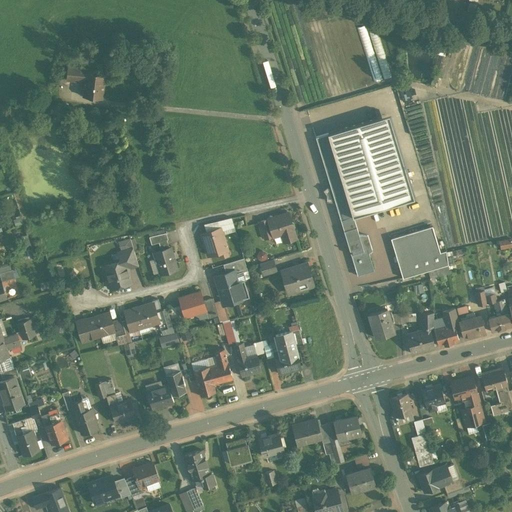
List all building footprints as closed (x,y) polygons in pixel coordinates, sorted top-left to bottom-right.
[(392,76),(375,21),(358,26),(374,81),(392,76)] [(87,67),(68,66),(66,80),(84,82),(85,71),(87,71),(87,67)] [(87,71),(85,71),(84,82),(82,96),(102,98),(105,73),(87,71)] [(379,117),(316,136),(331,188),(325,192),(326,194),(327,198),(335,199),(341,219),(353,216),(404,200),(379,117)] [(288,212),(268,218),(273,236),(284,232),(286,240),(296,238),(293,229),(294,229),(295,226),(294,223),(291,221),(288,212)] [(359,234),(353,216),(341,219),(357,275),(374,270),(368,252),(372,249),(367,235),(359,234)] [(231,217),(218,220),(220,227),(221,227),(221,229),(234,225),(231,217)] [(268,218),(259,221),(264,238),(273,236),(268,218)] [(432,225),(391,238),(403,277),(436,267),(448,264),(446,250),(440,252),(432,225)] [(220,227),(202,232),(208,255),(219,252),(218,249),(226,247),(221,229),(221,227),(220,227)] [(166,232),(149,236),(152,244),(168,239),(166,232)] [(511,239),(511,238),(500,241),(501,248),(511,245),(511,239)] [(133,247),(118,251),(121,260),(124,259),(127,268),(139,265),(133,247)] [(171,247),(155,252),(157,258),(156,258),(161,273),(177,268),(171,247)] [(244,257),(223,264),(226,272),(234,269),(236,273),(247,269),(244,257)] [(273,258),(260,263),(264,275),(277,271),(273,258)] [(121,260),(104,265),(108,278),(106,280),(108,287),(111,288),(131,282),(127,268),(124,259),(121,260)] [(307,261),(280,270),(286,289),(303,283),(305,288),(315,285),(307,261)] [(448,264),(436,267),(439,275),(449,272),(448,264)] [(13,268),(0,271),(0,272),(2,280),(16,277),(13,268)] [(226,272),(215,276),(221,296),(241,290),(236,273),(234,269),(226,272)] [(484,289),(476,291),(478,304),(486,303),(484,289)] [(200,291),(179,297),(185,316),(205,310),(206,310),(203,300),(200,291)] [(495,292),(485,295),(487,303),(494,301),(497,300),(495,292)] [(213,297),(203,300),(206,310),(205,310),(208,318),(218,315),(213,297)] [(497,300),(494,301),(496,309),(493,310),(494,315),(507,312),(504,298),(497,300)] [(153,302),(132,308),(138,328),(139,328),(139,325),(150,322),(150,324),(159,322),(156,310),(153,302)] [(459,312),(469,310),(467,304),(458,306),(459,312)] [(167,307),(156,310),(159,322),(161,329),(172,325),(167,307)] [(387,308),(369,313),(376,337),(394,332),(392,325),(389,313),(387,308)] [(456,308),(443,312),(446,325),(455,323),(458,322),(456,308)] [(87,319),(86,319),(89,329),(92,337),(93,337),(114,330),(115,330),(112,320),(109,312),(87,319)] [(399,312),(389,313),(392,325),(394,325),(400,324),(399,312)] [(407,312),(399,312),(400,324),(408,324),(407,312)] [(434,326),(433,312),(420,312),(421,329),(431,327),(434,326)] [(494,315),(489,317),(491,331),(511,326),(507,312),(494,315)] [(481,314),(459,320),(464,338),(486,332),(481,314)] [(29,316),(17,320),(18,322),(17,322),(20,330),(33,326),(30,318),(29,316)] [(121,317),(112,320),(115,330),(114,330),(116,336),(126,333),(121,317)] [(87,318),(76,321),(79,332),(89,329),(86,319),(87,319),(87,318)] [(234,341),(229,321),(223,323),(225,333),(228,343),(234,341)] [(223,323),(217,325),(219,334),(225,333),(223,323)] [(446,325),(435,328),(439,345),(459,340),(455,323),(446,325)] [(172,325),(161,329),(162,334),(174,332),(172,325)] [(33,326),(20,330),(23,339),(35,335),(33,326)] [(421,329),(406,333),(412,353),(435,346),(431,327),(421,329)] [(299,328),(291,330),(295,346),(303,344),(299,328)] [(89,329),(79,332),(82,341),(93,338),(93,337),(92,337),(89,329)] [(291,330),(275,334),(277,342),(280,353),(274,355),(274,354),(274,356),(279,373),(288,370),(300,367),(301,367),(296,349),(295,346),(291,330)] [(16,332),(3,336),(6,346),(20,342),(16,332)] [(3,336),(0,337),(0,357),(9,355),(6,346),(3,336)] [(262,339),(253,342),(254,344),(257,353),(257,354),(265,351),(262,340),(262,339)] [(277,342),(268,344),(266,339),(262,340),(265,351),(267,358),(274,356),(274,354),(274,355),(280,353),(277,342)] [(257,353),(247,356),(243,342),(234,344),(238,359),(237,359),(242,376),(261,370),(257,354),(257,353)] [(224,348),(215,351),(219,365),(228,362),(224,348)] [(9,355),(0,358),(0,371),(13,367),(9,355)] [(19,364),(21,376),(31,374),(28,362),(19,364)] [(219,365),(209,367),(214,384),(232,379),(228,362),(219,365)] [(13,367),(0,371),(2,378),(15,374),(16,376),(19,375),(16,366),(13,367)] [(209,366),(193,370),(200,395),(216,391),(209,367),(209,366)] [(503,367),(482,373),(486,390),(495,388),(506,385),(507,385),(503,367)] [(180,369),(165,374),(168,384),(172,395),(186,391),(184,384),(185,384),(183,375),(182,376),(180,369)] [(473,375),(450,381),(454,398),(462,396),(463,399),(470,397),(472,397),(477,395),(478,395),(473,375)] [(14,376),(0,380),(0,386),(7,408),(22,403),(14,376)] [(101,382),(95,384),(99,397),(106,395),(101,382)] [(441,383),(422,389),(426,405),(428,405),(429,409),(436,407),(435,403),(445,400),(441,383)] [(168,384),(147,390),(153,408),(163,405),(162,404),(173,401),(173,402),(174,401),(172,395),(168,384)] [(506,385),(495,388),(499,401),(496,402),(496,404),(491,406),(493,414),(511,409),(511,407),(507,390),(506,385)] [(68,390),(62,392),(67,409),(73,407),(72,403),(72,402),(68,390)] [(129,398),(118,401),(115,392),(106,395),(109,405),(110,405),(116,421),(135,415),(129,398)] [(407,393),(390,397),(395,416),(412,412),(412,411),(407,393)] [(483,420),(477,395),(472,397),(470,397),(473,405),(462,408),(466,425),(483,420)] [(91,408),(88,397),(86,396),(82,398),(81,399),(85,410),(91,408)] [(43,398),(29,403),(30,406),(37,404),(38,406),(45,404),(43,398)] [(91,408),(85,410),(81,399),(72,402),(72,403),(73,407),(82,433),(98,427),(96,420),(97,420),(92,408),(91,408)] [(37,404),(30,406),(29,406),(32,415),(33,415),(34,418),(41,415),(38,406),(37,404)] [(412,412),(395,416),(397,423),(410,419),(409,416),(413,415),(412,411),(412,412)] [(59,412),(50,415),(52,422),(45,424),(52,443),(68,438),(61,419),(59,412)] [(357,414),(333,420),(338,438),(347,436),(353,435),(361,433),(357,414)] [(32,415),(23,418),(25,425),(21,426),(23,432),(32,429),(37,428),(34,418),(33,415),(32,415)] [(23,418),(12,422),(14,428),(21,426),(25,425),(23,418)] [(317,418),(292,425),(297,443),(298,443),(297,441),(313,437),(313,438),(321,436),(322,436),(318,425),(317,418)] [(422,418),(414,420),(418,435),(426,433),(422,418)] [(333,420),(326,422),(326,423),(331,440),(332,443),(338,441),(338,439),(338,438),(333,420)] [(490,422),(482,424),(486,439),(494,437),(490,422)] [(331,440),(326,423),(318,425),(322,436),(321,436),(326,453),(334,451),(331,440)] [(23,432),(17,435),(23,454),(39,448),(32,429),(23,432)] [(279,432),(258,438),(263,455),(277,451),(278,455),(284,453),(283,450),(284,449),(279,432)] [(426,433),(418,435),(411,436),(419,465),(434,462),(426,433)] [(347,436),(338,438),(340,444),(354,441),(353,435),(347,436)] [(245,437),(226,442),(228,449),(227,449),(231,462),(251,457),(247,443),(246,443),(245,437)] [(338,441),(332,443),(331,440),(334,451),(335,456),(342,454),(340,444),(338,438),(338,439),(338,441)] [(202,449),(184,455),(191,479),(198,477),(209,474),(209,473),(202,449)] [(366,453),(354,457),(357,467),(369,464),(366,453)] [(342,454),(335,456),(337,462),(344,460),(342,454)] [(152,461),(133,469),(135,475),(139,486),(139,485),(146,483),(148,489),(150,490),(159,486),(160,485),(157,479),(159,478),(152,461)] [(445,464),(417,474),(423,491),(443,484),(450,481),(450,479),(445,464)] [(370,467),(347,473),(352,491),(362,488),(374,484),(374,485),(375,484),(370,467)] [(273,469),(264,472),(268,484),(276,482),(273,469)] [(209,474),(198,477),(201,487),(215,482),(212,472),(209,473),(209,474)] [(112,474),(89,481),(96,501),(119,494),(112,474)] [(135,475),(125,479),(132,495),(142,492),(139,485),(139,486),(135,475)] [(459,476),(450,479),(450,481),(443,484),(446,493),(462,487),(459,476)] [(342,480),(331,482),(333,488),(336,487),(338,494),(345,493),(342,480)] [(195,486),(186,490),(194,509),(203,505),(195,486)] [(60,487),(32,497),(36,508),(48,503),(51,511),(67,511),(69,511),(60,487)] [(333,488),(312,494),(316,511),(332,511),(342,509),(338,494),(336,487),(333,488)] [(446,500),(431,506),(433,511),(451,511),(449,506),(446,500)] [(148,511),(172,511),(169,503),(148,511)] [(461,511),(458,503),(449,506),(451,511),(461,511)]
